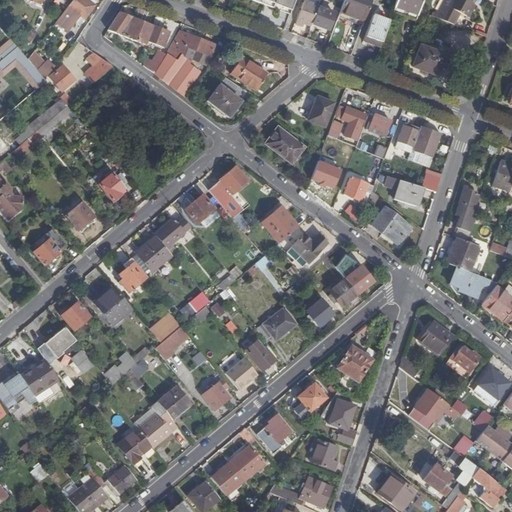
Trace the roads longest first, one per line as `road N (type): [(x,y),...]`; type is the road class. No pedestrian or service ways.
road 1 (residential): [(128,511),(385,295),(414,284)]
road 2 (residential): [(227,142),(0,337)]
road 3 (residential): [(414,284),(342,511)]
road 4 (residential): [(227,142),(414,284)]
road 5 (residential): [(115,0),(95,31),(102,47),(227,142)]
road 6 (residential): [(414,284),(470,116)]
road 7 (residential): [(318,61),(157,0)]
road 8 (residential): [(470,116),(318,61)]
road 9 (residential): [(414,284),(511,359)]
road 10 (residential): [(470,116),(509,0)]
road 11 (residential): [(318,61),(227,142)]
